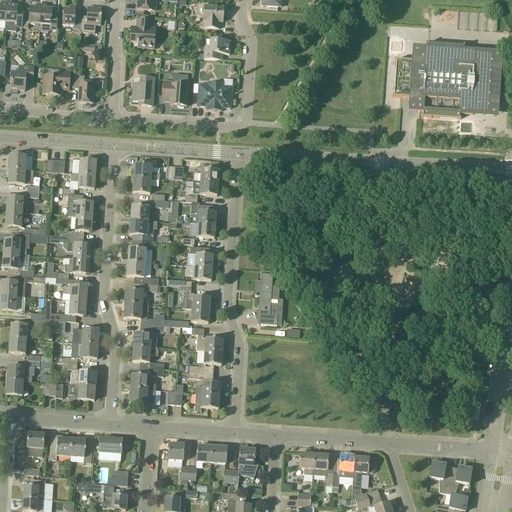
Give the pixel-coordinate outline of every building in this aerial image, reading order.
[(153,0),(133,0),(133,1),(137,1),(136,10),(155,12),(156,1),(153,1),(153,0)] [(262,0),(262,7),(281,8),(281,0),(262,0)] [(24,10),(18,10),(18,7),(12,7),(12,4),(7,3),(5,23),(5,30),(11,30),(12,33),(15,33),(16,31),(16,29),(22,29),(24,10)] [(223,23),(224,4),(223,4),(222,8),(204,7),(203,22),(204,22),(203,29),(219,30),(219,23),(223,23)] [(40,26),(41,6),(36,5),(36,8),(30,8),(29,10),(24,10),(22,29),(28,30),(29,25),(40,26)] [(52,10),(46,9),(46,6),(41,6),(40,26),(40,33),(48,34),(51,31),(57,31),(57,25),(51,24),(52,10)] [(82,17),(75,17),(76,8),(70,7),(70,10),(63,10),(62,27),(74,28),(74,30),(81,31),(82,17)] [(101,17),(101,10),(87,9),(87,21),(82,20),(82,18),(82,17),(81,31),(81,34),(95,35),(95,26),(101,27),(101,17)] [(155,30),(151,30),(152,22),(137,21),(137,29),(131,28),(130,43),(136,44),(138,45),(138,49),(154,50),(155,30)] [(230,43),(231,43),(231,42),(210,40),(210,48),(205,47),(204,56),(197,56),(197,60),(222,62),(222,55),(229,56),(230,43)] [(492,69),(494,69),(494,68),(474,66),(475,55),(477,56),(477,55),(464,54),(464,46),(463,46),(463,49),(428,46),(428,44),(427,44),(426,51),(413,50),(413,51),(415,51),(415,62),(394,61),(394,62),(397,62),(394,97),(392,97),(392,98),(401,99),(412,99),(411,110),(409,110),(409,111),(423,112),(423,117),(421,116),(421,117),(422,118),(460,120),(461,119),(458,119),(458,115),(473,116),(473,114),(471,114),(471,103),(492,105),(492,104),(489,104),(492,69)] [(95,47),(80,46),(79,53),(95,54),(95,47)] [(33,83),(33,68),(19,67),(19,75),(11,74),(10,82),(10,84),(12,84),(12,90),(12,93),(17,93),(17,92),(25,92),(25,82),(33,83)] [(70,74),(59,73),(59,78),(44,77),(43,96),(56,97),(56,95),(61,96),(62,91),(69,92),(70,74)] [(95,84),(84,84),(84,77),(73,76),(72,89),(79,90),(78,103),(93,104),(95,84)] [(154,79),(141,78),(140,86),(133,85),(132,103),(139,103),(139,105),(144,105),(144,107),(152,108),(154,79)] [(188,87),(173,86),(173,84),(163,83),(162,102),(171,103),(171,107),(186,108),(188,87)] [(223,84),(208,83),(208,86),(199,86),(197,108),(206,108),(206,111),(222,112),(222,109),(231,110),(232,88),(223,88),(223,84)] [(26,158),(10,157),(9,163),(10,163),(9,171),(25,172),(26,158)] [(64,162),(53,162),(52,174),(64,175),(64,162)] [(96,163),(80,162),(79,176),(95,177),(95,169),(96,169),(96,163)] [(151,181),(160,182),(160,175),(151,175),(152,167),(134,166),(133,180),(151,181)] [(176,168),(168,168),(168,181),(175,181),(176,168)] [(183,169),(176,168),(175,181),(183,182),(183,169)] [(210,171),(201,170),(201,175),(194,175),(194,183),(218,184),(219,171),(210,171)] [(8,185),(24,186),(25,177),(33,177),(34,173),(25,172),(9,171),(9,179),(8,179),(8,185)] [(95,185),(94,185),(95,177),(79,176),(70,175),(70,183),(78,184),(78,190),(94,191),(95,185)] [(150,195),(151,181),(133,180),(132,194),(150,195)] [(194,183),(193,198),(186,197),(185,204),(197,205),(198,196),(200,196),(217,197),(218,184),(194,183)] [(7,205),(6,213),(23,214),(23,200),(9,199),(7,199),(7,205)] [(77,204),(76,218),(92,219),(93,211),(90,211),(91,205),(77,204)] [(198,226),(215,227),(216,214),(212,214),(212,208),(200,207),(199,213),(198,217),(191,217),(190,225),(198,226)] [(131,215),(130,222),(148,223),(149,209),(131,208),(132,208),(131,215)] [(5,222),(8,222),(7,228),(22,229),(23,214),(6,213),(5,222)] [(75,232),(84,233),(91,233),(92,219),(76,218),(75,232)] [(129,236),(133,236),(133,243),(151,244),(152,230),(154,230),(157,231),(157,224),(148,223),(130,222),(130,229),(131,229),(130,236),(129,236)] [(215,227),(198,226),(197,239),(214,240),(215,227)] [(4,247),(3,255),(19,256),(26,257),(27,250),(29,250),(30,236),(24,236),(15,235),(14,242),(6,241),(6,247),(4,247)] [(71,239),(59,238),(58,244),(63,244),(63,249),(67,253),(68,253),(74,253),(73,260),(89,261),(90,253),(90,247),(88,247),(74,246),(71,246),(71,244),(71,239)] [(128,257),(127,264),(145,265),(145,258),(145,251),(150,252),(151,244),(133,243),(132,250),(128,250),(129,250),(128,257)] [(195,268),(212,269),(213,257),(210,256),(210,250),(190,249),(189,255),(196,256),(195,268)] [(18,271),(22,271),(23,271),(23,264),(26,264),(26,257),(19,256),(3,255),(2,264),(5,264),(4,270),(8,270),(18,271)] [(56,280),(68,281),(69,274),(86,276),(88,276),(89,270),(89,261),(73,260),(69,260),(69,267),(65,267),(65,275),(56,274),(56,275),(56,280)] [(126,278),(134,279),(144,279),(145,265),(127,264),(127,271),(128,271),(127,278),(126,278)] [(212,269),(195,268),(186,268),(185,277),(194,278),(194,281),(211,283),(212,269)] [(280,288),(272,287),(273,276),(261,275),(260,282),(254,282),(254,283),(256,283),(255,297),(261,298),(260,310),(258,310),(258,319),(261,319),(261,326),(277,328),(277,318),(270,317),(270,308),(278,309),(278,300),(279,301),(280,288)] [(1,289),(0,298),(17,299),(25,299),(25,284),(45,285),(45,279),(39,279),(33,279),(21,278),(21,284),(4,283),(3,289),(1,289)] [(144,279),(143,286),(158,287),(159,280),(144,279)] [(62,301),(70,302),(70,303),(86,304),(87,295),(85,295),(85,289),(80,289),(68,288),(68,281),(56,280),(56,286),(63,287),(62,301)] [(179,295),(184,295),(183,302),(192,302),(193,298),(193,296),(191,296),(191,290),(179,289),(179,294),(179,295)] [(44,291),(35,290),(35,298),(43,299),(44,291)] [(148,308),(149,301),(143,300),(143,293),(134,292),(133,292),(125,292),(126,292),(125,299),(124,306),(148,308)] [(0,306),(2,306),(2,312),(16,313),(17,299),(11,298),(0,298),(0,299),(0,306)] [(192,311),(209,312),(210,299),(193,298),(192,302),(183,302),(182,310),(192,311)] [(86,312),(86,304),(70,303),(69,317),(83,318),(85,318),(86,312)] [(123,320),(141,321),(141,320),(147,320),(148,308),(124,306),(124,313),(125,313),(124,320),(123,320)] [(66,323),(66,317),(51,316),(51,308),(44,308),(43,316),(43,322),(53,323),(66,323)] [(209,312),(192,311),(191,324),(208,325),(209,312)] [(153,321),(152,327),(164,328),(164,322),(164,318),(159,318),(159,319),(153,318),(153,321)] [(43,322),(31,321),(30,327),(42,327),(42,328),(47,328),(47,332),(53,332),(53,328),(53,323),(43,322)] [(164,328),(167,328),(182,329),(182,335),(188,336),(189,323),(164,322),(164,328)] [(27,327),(11,326),(10,332),(11,333),(10,340),(26,341),(27,327)] [(197,337),(196,352),(222,354),(223,341),(203,340),(204,331),(194,330),(192,330),(192,336),(197,337)] [(82,345),(97,347),(98,339),(99,332),(83,331),(82,332),(82,345)] [(300,332),(287,331),(286,338),(299,339),(300,332)] [(151,350),(152,336),(140,335),(134,335),(133,349),(151,350)] [(10,340),(10,348),(9,348),(9,354),(25,356),(26,341),(10,340)] [(97,354),(97,347),(82,345),(72,345),(71,360),(78,360),(80,360),(81,359),(97,361),(97,354)] [(132,363),(140,364),(150,364),(150,357),(158,358),(158,351),(151,350),(133,349),(132,363)] [(222,354),(196,352),(196,353),(204,353),(203,366),(221,367),(222,354)] [(74,387),(94,388),(95,380),(96,380),(96,374),(80,373),(80,372),(77,372),(77,366),(65,365),(64,371),(72,371),(71,386),(74,387)] [(7,382),(23,383),(24,369),(8,368),(7,374),(8,374),(7,382)] [(148,385),(149,377),(139,377),(131,376),(131,377),(132,377),(131,384),(130,391),(156,392),(156,386),(148,385)] [(23,383),(7,382),(7,390),(6,390),(6,396),(22,397),(23,383)] [(220,385),(213,385),(202,384),(201,397),(219,398),(220,385)] [(63,386),(57,386),(57,385),(51,385),(50,397),(56,398),(55,400),(62,400),(63,386)] [(94,388),(74,387),(73,397),(73,405),(79,405),(80,401),(94,402),(95,396),(94,396),(94,388)] [(129,405),(155,407),(156,392),(130,391),(129,405)] [(195,396),(194,414),(201,414),(201,410),(218,411),(219,398),(201,397),(195,396)] [(480,411),(480,409),(481,404),(475,403),(472,421),(478,422),(480,411)] [(440,424),(441,412),(422,411),(422,422),(440,424)] [(44,436),(34,436),(34,437),(29,436),(29,435),(28,435),(26,458),(43,459),(44,436)] [(70,458),(71,441),(61,440),(60,438),(51,437),(49,462),(57,462),(57,458),(70,458)] [(93,440),(83,439),(82,442),(71,441),(70,458),(84,459),(83,464),(91,465),(93,440)] [(122,442),(100,440),(99,455),(121,456),(122,442)] [(184,446),(183,446),(183,447),(169,446),(169,445),(168,462),(176,462),(181,463),(183,463),(184,446)] [(197,447),(196,463),(205,464),(211,465),(212,449),(198,448),(198,447),(197,447)] [(227,449),(226,449),(226,450),(212,449),(211,465),(226,466),(227,449)] [(237,496),(238,478),(247,479),(252,481),(258,469),(254,468),(255,451),(254,451),(254,452),(240,451),(241,450),(240,450),(239,467),(239,473),(232,472),(231,486),(230,495),(237,496)] [(300,455),(299,470),(304,471),(304,476),(312,477),(314,456),(314,454),(313,453),(308,453),(307,454),(307,455),(300,455)] [(334,470),(333,470),(333,476),(327,475),(328,457),(314,456),(312,477),(326,478),(325,494),(331,494),(331,493),(332,493),(334,470)] [(334,470),(332,493),(338,493),(339,478),(352,479),(353,479),(353,474),(354,459),(340,458),(339,470),(334,470)] [(368,460),(354,459),(353,474),(361,475),(367,475),(372,475),(373,474),(374,473),(374,472),(375,464),(368,464),(368,460)] [(451,469),(445,468),(446,466),(432,464),(429,480),(439,481),(439,495),(446,496),(447,496),(451,469)] [(181,482),(182,482),(188,482),(189,469),(182,468),(181,482)] [(447,496),(451,497),(455,497),(459,485),(469,486),(471,471),(458,468),(457,470),(451,469),(447,496)] [(197,469),(189,469),(188,482),(196,483),(197,469)] [(39,471),(35,471),(26,470),(25,477),(35,478),(39,478),(39,471)] [(232,472),(224,472),(223,485),(231,486),(232,472)] [(128,473),(118,473),(115,473),(113,487),(117,487),(127,488),(128,473)] [(350,507),(350,508),(356,506),(354,500),(362,497),(360,491),(361,475),(353,474),(353,479),(351,500),(350,507)] [(23,500),(41,501),(44,501),(45,483),(31,482),(31,487),(24,487),(23,500)] [(74,493),(85,494),(86,486),(75,485),(74,493)] [(86,486),(85,494),(102,495),(102,487),(86,486)] [(198,493),(186,492),(185,500),(197,500),(198,493)] [(250,511),(251,507),(245,506),(246,496),(237,496),(230,495),(222,494),(221,501),(229,502),(228,511),(250,511)] [(354,500),(356,506),(368,502),(366,495),(362,497),(354,500)] [(125,511),(127,498),(113,497),(103,496),(103,502),(102,510),(111,511),(117,511),(125,511)] [(464,511),(467,499),(455,497),(451,497),(447,496),(446,496),(444,507),(436,507),(435,511),(464,511)] [(184,511),(185,508),(179,507),(180,500),(165,499),(165,500),(166,500),(164,511),(184,511)] [(348,500),(344,499),(342,502),(341,505),(344,507),(347,508),(349,506),(350,502),(348,500)] [(42,511),(43,508),(40,508),(41,501),(23,500),(22,511),(42,511)] [(313,511),(314,509),(310,509),(311,503),(298,502),(298,508),(305,508),(305,511),(313,511)] [(358,511),(368,509),(371,508),(368,502),(356,506),(350,508),(351,511),(358,511)]
